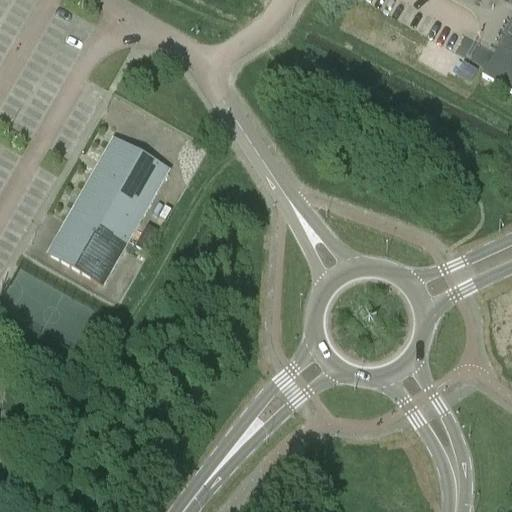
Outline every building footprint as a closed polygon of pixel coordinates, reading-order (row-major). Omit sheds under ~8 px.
[(511,24),(481,78),(511,95),(511,0),(507,0),(511,2),(511,24)] [(484,71),(492,56),(481,50),(473,64),(484,71)] [(167,173),(115,143),(67,226),(98,244),(104,234),(125,246),(167,173)] [(49,258),(101,288),(125,246),(104,234),(98,244),(67,226),(49,258)] [(133,250),(145,257),(158,235),(146,228),(133,250)]
